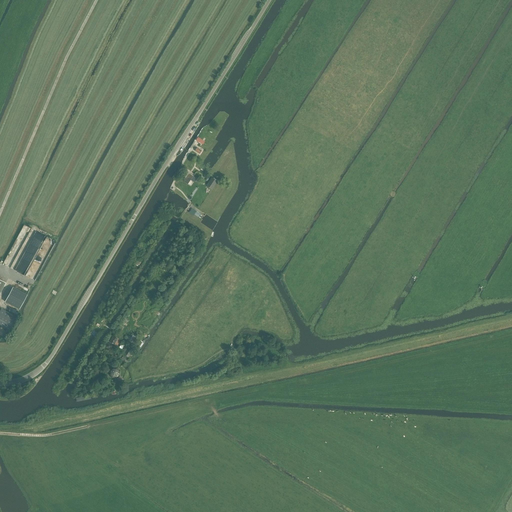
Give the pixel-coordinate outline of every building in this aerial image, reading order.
[(185,172),(180,180),(187,184),(188,185),(193,176),(185,172)] [(206,186),(212,190),(217,182),(212,178),(206,186)] [(195,215),(199,218),(201,215),(192,208),(189,212),(194,216),(195,215)] [(27,295),(13,287),(5,302),(19,309),(27,295)] [(1,309),(0,310),(0,325),(10,331),(17,318),(1,309)] [(113,336),(110,342),(114,345),(116,346),(120,340),(116,337),(113,336)] [(113,368),(110,371),(110,375),(113,378),(117,378),(120,375),(120,371),(117,368),(113,368)]
